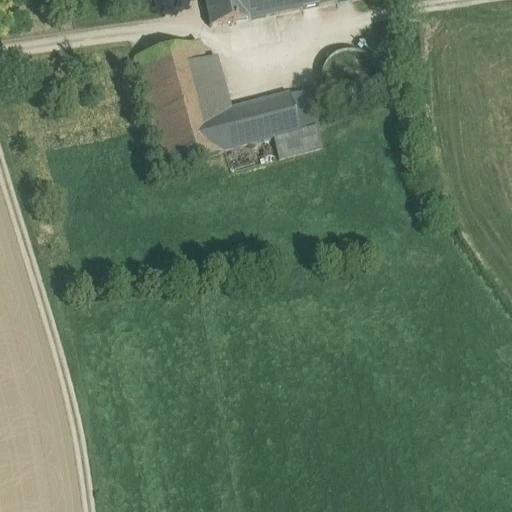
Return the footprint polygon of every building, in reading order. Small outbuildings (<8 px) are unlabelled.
[(202,0),(207,27),(248,20),(243,0),(202,0)] [(243,0),(248,20),(321,7),(333,5),(332,0),(243,0)] [(199,46),(191,47),(195,62),(202,60),(199,46)] [(191,47),(134,61),(163,171),(221,155),(211,118),(196,65),(195,62),(191,47)] [(372,93),(374,82),(372,72),(366,63),(358,56),(347,54),(337,56),(328,62),(323,71),(321,82),(323,92),(328,101),(337,107),(348,110),(358,108),(367,102),(372,93)] [(214,60),(196,65),(211,118),(229,113),(214,60)] [(229,113),(211,118),(221,155),(273,142),(279,163),(321,152),(306,94),(229,113)]
